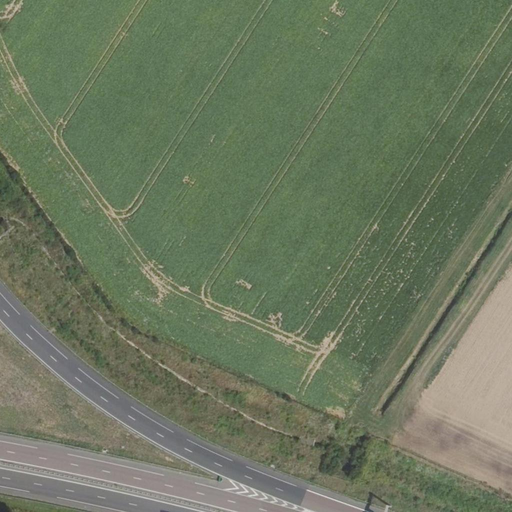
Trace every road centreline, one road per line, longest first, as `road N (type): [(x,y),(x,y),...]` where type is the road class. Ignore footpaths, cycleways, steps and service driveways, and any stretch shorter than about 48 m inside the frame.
road 1 (motorway): [(333,511),(228,469),(128,415),(0,306)]
road 2 (motorway): [(272,511),(0,448)]
road 3 (motorway): [(0,478),(158,511)]
